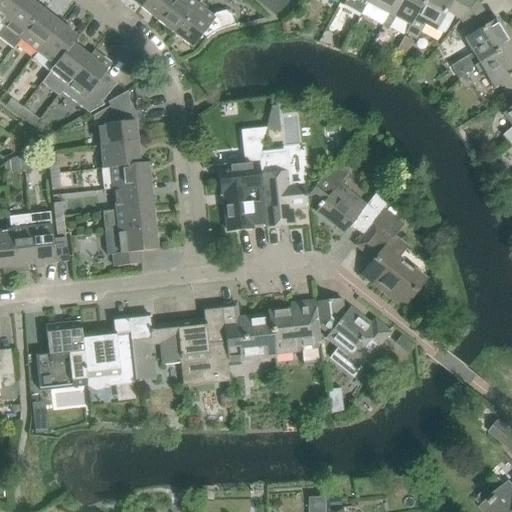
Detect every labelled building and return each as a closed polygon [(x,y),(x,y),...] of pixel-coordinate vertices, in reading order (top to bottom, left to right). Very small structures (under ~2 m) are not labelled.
[(0,0),(0,23),(4,26),(23,0),(0,0)] [(43,10),(30,0),(23,0),(4,26),(0,30),(0,38),(13,49),(20,40),(43,10)] [(173,0),(146,0),(141,7),(158,21),(173,0)] [(191,0),(173,0),(158,21),(175,34),(198,5),(191,0)] [(272,0),(271,0),(266,7),(275,14),(283,8),(272,0)] [(369,0),(345,0),(344,3),(362,13),(369,0)] [(369,0),(368,2),(382,10),(376,20),(383,24),(396,0),(369,0)] [(423,0),(396,0),(383,24),(382,26),(388,29),(394,17),(409,25),(410,26),(423,0)] [(454,15),(461,19),(476,0),(423,0),(410,26),(409,25),(405,32),(416,38),(424,24),(435,30),(440,33),(445,31),(454,15)] [(491,23),(476,0),(461,19),(471,35),(465,39),(473,53),(468,56),(450,67),(458,80),(471,68),(474,66),(511,43),(511,42),(498,19),(491,23)] [(206,38),(207,39),(209,37),(212,34),(215,32),(219,30),(222,29),(225,28),(235,25),(231,13),(223,8),(207,12),(198,5),(175,34),(192,47),(202,34),(206,38)] [(60,23),(43,10),(20,40),(36,52),(31,58),(33,59),(60,23)] [(289,22),(282,23),(283,34),(290,33),(289,22)] [(33,59),(49,72),(54,65),(55,66),(73,43),(78,37),(60,23),(33,59)] [(404,35),(396,49),(406,54),(414,41),(404,35)] [(89,56),(73,43),(55,66),(54,65),(49,72),(50,72),(41,83),(58,96),(62,92),(89,56)] [(511,43),(474,66),(480,76),(485,73),(493,87),(500,83),(508,98),(511,95),(511,43)] [(94,50),(89,56),(62,92),(89,113),(104,105),(102,102),(117,83),(105,73),(112,64),(94,50)] [(110,106),(93,115),(94,126),(97,126),(99,147),(138,143),(135,121),(131,121),(128,91),(127,91),(108,102),(110,106)] [(6,105),(17,114),(23,106),(12,97),(6,105)] [(272,105),(266,130),(281,129),(278,104),(272,105)] [(511,105),(502,114),(511,125),(511,126),(502,135),(511,146),(511,145),(511,105)] [(40,119),(23,106),(17,114),(33,127),(34,127),(40,119)] [(14,131),(9,138),(19,145),(24,138),(14,131)] [(19,145),(9,138),(3,145),(14,152),(19,145)] [(140,164),(140,163),(138,143),(99,147),(101,169),(109,168),(111,168),(111,167),(140,164)] [(259,160),(258,163),(265,223),(265,226),(293,224),(291,208),(306,206),(305,197),(306,197),(306,194),(305,194),(304,184),(291,186),(290,172),(288,172),(285,151),(261,153),(259,160)] [(43,154),(23,156),(25,169),(45,167),(43,154)] [(25,169),(23,156),(15,157),(16,170),(25,169)] [(351,225),(363,235),(385,208),(400,189),(387,179),(366,205),(340,183),(353,167),(340,156),(309,194),(320,202),(318,205),(319,207),(316,211),(344,234),(351,225)] [(49,160),(50,174),(59,173),(57,159),(49,160)] [(101,169),(100,169),(102,190),(112,189),(150,185),(148,162),(140,163),(140,164),(111,167),(111,168),(101,169)] [(265,223),(258,163),(219,167),(221,194),(225,193),(227,204),(225,204),(228,230),(252,228),(252,224),(265,223)] [(60,187),(59,173),(50,174),(52,188),(60,187)] [(153,206),(150,185),(112,189),(114,210),(153,206)] [(62,202),(54,203),(55,217),(64,216),(62,202)] [(153,206),(114,210),(102,212),(105,233),(155,228),(153,206)] [(363,235),(355,245),(374,260),(362,274),(366,277),(368,275),(375,281),(374,283),(403,307),(424,280),(396,258),(384,248),(392,237),(404,223),(385,208),(363,235)] [(66,239),(53,240),(49,212),(30,214),(35,264),(55,262),(56,263),(69,261),(66,239)] [(30,214),(9,217),(11,230),(15,266),(16,272),(17,272),(27,271),(26,265),(35,264),(30,214)] [(65,233),(64,216),(55,217),(57,234),(65,233)] [(105,233),(107,255),(112,255),(114,266),(141,263),(140,251),(157,250),(155,228),(105,233)] [(15,266),(11,230),(0,230),(0,267),(3,268),(4,273),(12,272),(12,273),(15,272),(14,266),(15,266)] [(342,299),(316,301),(318,326),(319,326),(329,334),(326,338),(337,347),(328,358),(353,378),(390,332),(374,320),(369,326),(362,321),(364,318),(350,307),(345,313),(343,312),(342,299)] [(291,310),(269,312),(269,314),(275,355),(302,352),(321,350),(318,326),(316,301),(300,303),(300,309),(291,310)] [(236,304),(222,306),(228,360),(242,359),(242,362),(275,358),(275,355),(269,314),(237,318),(236,304)] [(204,320),(176,323),(181,363),(183,383),(212,379),(211,374),(229,372),(228,368),(228,360),(222,306),(203,308),(204,320)] [(163,365),(181,363),(176,323),(150,326),(149,314),(128,316),(136,382),(155,380),(153,357),(147,358),(146,345),(161,344),(163,365)] [(104,331),(82,334),(87,377),(87,378),(108,376),(109,386),(136,383),(136,382),(128,316),(113,318),(115,334),(105,335),(104,331)] [(49,352),(36,353),(40,390),(55,389),(54,381),(71,379),(72,387),(87,385),(87,378),(87,377),(82,334),(80,322),(46,325),(49,352)] [(401,336),(395,343),(409,355),(415,347),(401,336)] [(0,388),(15,387),(16,387),(14,376),(11,355),(0,356),(0,388)] [(511,430),(501,421),(492,432),(509,446),(511,442),(511,430)] [(511,511),(511,486),(511,485),(498,497),(497,496),(490,502),(490,503),(484,509),(486,511),(511,511)] [(204,489),(204,499),(215,499),(215,489),(204,489)] [(342,498),(330,499),(331,506),(343,505),(342,498)]
